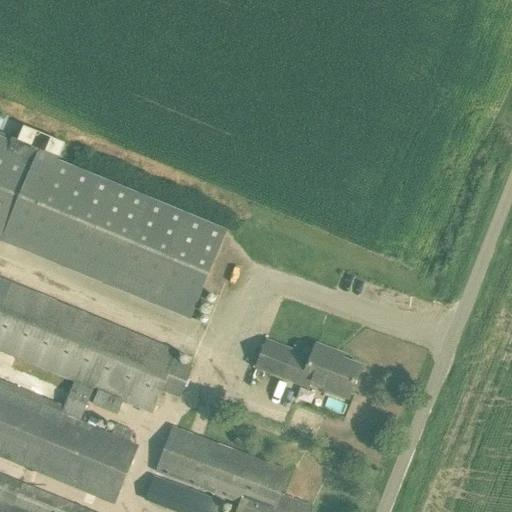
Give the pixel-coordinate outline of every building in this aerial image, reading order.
[(0,241),(191,319),(226,232),(0,140),(0,241)] [(0,458),(115,506),(139,445),(130,442),(134,432),(116,425),(112,434),(102,430),(105,423),(97,420),(94,427),(81,422),(92,392),(97,394),(92,405),(118,416),(123,404),(152,416),(162,391),(179,399),(193,368),(175,361),(179,352),(0,279),(0,458)] [(311,359),(294,353),(295,350),(267,339),(254,369),(309,390),(311,384),(349,399),(362,366),(338,357),(339,354),(317,345),(311,359)] [(311,511),(314,507),(281,494),(290,471),(173,427),(156,473),(239,505),(235,511),(311,511)] [(0,511),(92,511),(0,474),(0,511)] [(173,511),(221,511),(225,503),(155,476),(146,502),(173,511)]
